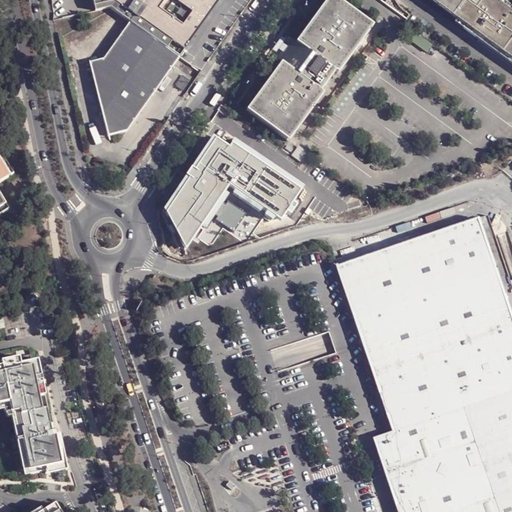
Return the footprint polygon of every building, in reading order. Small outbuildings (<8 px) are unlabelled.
[(95,0),(98,10),(112,7),(131,21),(180,57),(199,70),(242,7),(232,0),(95,0)] [(371,26),(336,0),(327,0),(297,43),(311,54),(296,74),(282,63),(248,110),(289,140),(323,93),(320,91),(334,71),(337,73),(371,26)] [(497,1),(495,0),(430,0),(463,24),(482,37),(511,58),(511,0),(508,0),(504,6),(497,1)] [(104,58),(91,63),(108,135),(127,131),(180,57),(131,21),(104,58)] [(482,37),(463,24),(461,27),(480,41),(482,37)] [(311,54),(297,43),(288,37),(283,44),(288,47),(283,54),(278,50),(276,54),(274,57),(282,63),(296,74),(311,54)] [(511,58),(482,37),(480,41),(511,63),(511,58)] [(175,207),(167,217),(180,239),(184,234),(191,240),(202,225),(225,194),(230,187),(236,192),(262,211),(267,215),(271,210),(274,206),(286,216),(301,195),(289,186),(231,144),(228,148),(215,139),(209,147),(194,170),(191,168),(185,176),(188,178),(171,204),(175,207)] [(232,142),(231,144),(289,186),(290,184),(232,142)] [(191,168),(194,170),(209,147),(206,145),(191,168)] [(168,201),(171,204),(188,178),(185,176),(168,201)] [(259,214),(262,211),(236,192),(234,196),(259,214)] [(228,197),(225,194),(202,225),(206,227),(228,197)] [(167,217),(175,207),(171,204),(165,212),(167,217)] [(286,216),(274,206),(271,210),(284,219),(286,216)] [(511,511),(511,322),(476,222),(334,272),(391,436),(371,443),(396,511),(511,511)] [(191,240),(184,234),(180,239),(184,249),(191,240)] [(32,362),(31,356),(20,358),(21,364),(3,368),(4,372),(0,372),(0,404),(1,404),(4,406),(12,405),(13,417),(18,416),(29,467),(30,475),(47,472),(45,466),(61,463),(57,444),(55,437),(52,438),(51,431),(46,410),(42,411),(32,362)] [(3,368),(21,364),(20,358),(1,361),(2,366),(0,366),(0,372),(4,372),(3,368)] [(32,362),(42,411),(46,410),(49,410),(43,385),(46,384),(44,370),(40,371),(38,360),(32,362)] [(12,405),(4,406),(3,408),(7,417),(12,417),(22,468),(29,467),(18,416),(13,417),(12,405)] [(55,437),(57,444),(61,443),(58,430),(51,431),(52,438),(55,437)] [(61,463),(45,466),(47,472),(47,474),(62,471),(61,463)]
